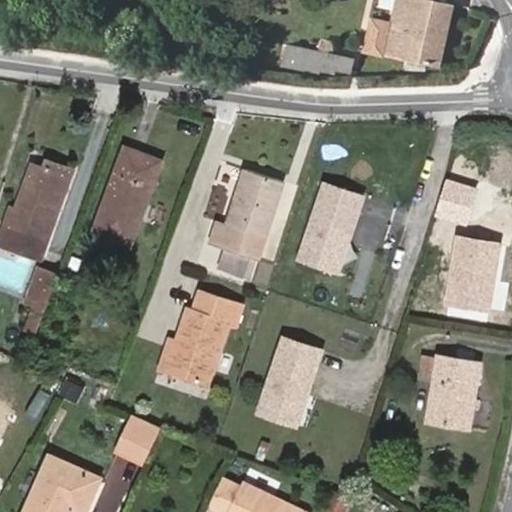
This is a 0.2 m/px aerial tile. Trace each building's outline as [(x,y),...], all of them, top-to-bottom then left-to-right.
[(368,17),(360,51),(438,69),(452,7),(438,4),(438,0),(395,0),(390,22),(368,17)] [(286,46),(282,63),(321,71),(322,66),(348,72),(351,61),(286,46)] [(127,150),(95,232),(132,248),(164,164),(127,150)] [(26,193),(13,227),(49,241),(73,175),(42,165),(32,195),(26,193)] [(249,172),(229,228),(219,225),(213,247),(232,253),(226,268),(247,276),(254,259),(261,261),(285,184),(249,172)] [(479,188),(447,178),(436,215),(468,225),(479,188)] [(341,274),(365,199),(330,188),(304,263),(341,274)] [(49,241),(13,227),(6,246),(42,259),(49,241)] [(448,302),(488,309),(500,243),(460,236),(448,302)] [(62,277),(44,271),(34,297),(52,304),(56,293),(62,277)] [(179,336),(167,367),(210,382),(233,320),(239,322),(245,304),(202,288),(196,305),(191,303),(179,336)] [(49,311),(52,304),(34,297),(31,304),(49,311)] [(154,362),(167,367),(179,336),(162,331),(154,362)] [(57,357),(61,348),(45,341),(41,351),(57,357)] [(264,417),(300,429),(325,352),(289,341),(264,417)] [(456,394),(478,398),(484,365),(442,360),(431,425),(444,427),(456,394)] [(76,400),(84,386),(67,377),(59,392),(76,400)] [(472,432),(478,398),(456,394),(444,427),(472,432)] [(164,428),(126,413),(110,448),(147,464),(164,428)] [(55,468),(33,511),(76,511),(90,486),(55,468)] [(244,479),(229,472),(226,479),(241,486),(244,479)] [(241,486),(226,479),(212,508),(220,511),(310,511),(311,511),(244,479),(241,486)] [(323,508),(333,511),(343,511),(349,497),(331,489),(323,508)]
